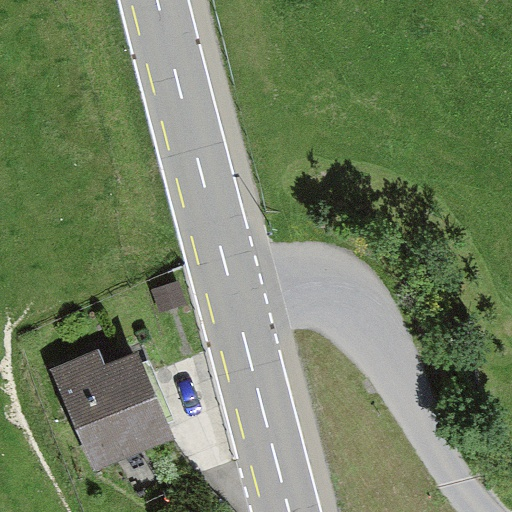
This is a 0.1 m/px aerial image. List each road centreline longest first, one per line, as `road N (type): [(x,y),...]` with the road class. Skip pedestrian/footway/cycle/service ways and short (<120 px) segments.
road 1 (residential): [(229,286),(309,293),(344,307),(372,334),(480,511)]
road 2 (secondary): [(160,0),(229,286)]
road 3 (secondary): [(229,286),(288,511)]
